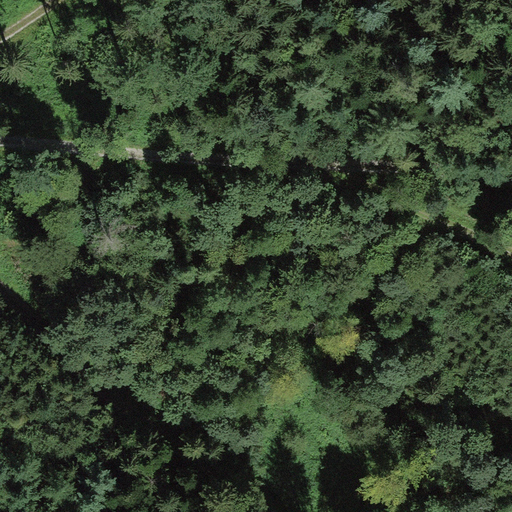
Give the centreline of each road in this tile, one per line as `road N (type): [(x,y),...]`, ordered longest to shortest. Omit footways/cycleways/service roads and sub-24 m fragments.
road 1 (track): [(511,177),(0,141)]
road 2 (track): [(0,291),(240,511)]
road 3 (track): [(314,161),(511,258)]
